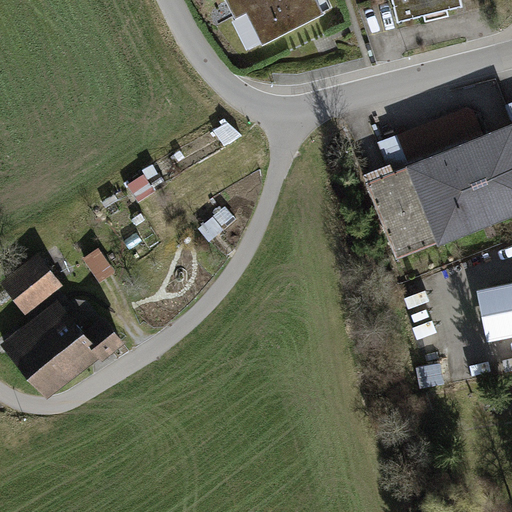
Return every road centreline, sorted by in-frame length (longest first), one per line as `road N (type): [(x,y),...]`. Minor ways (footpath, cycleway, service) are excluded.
road 1 (residential): [(289,126),(276,192),(252,249),(213,306),(66,409),(36,410),(0,394)]
road 2 (residential): [(289,126),(511,54)]
road 3 (residential): [(170,0),(245,103),(289,126)]
